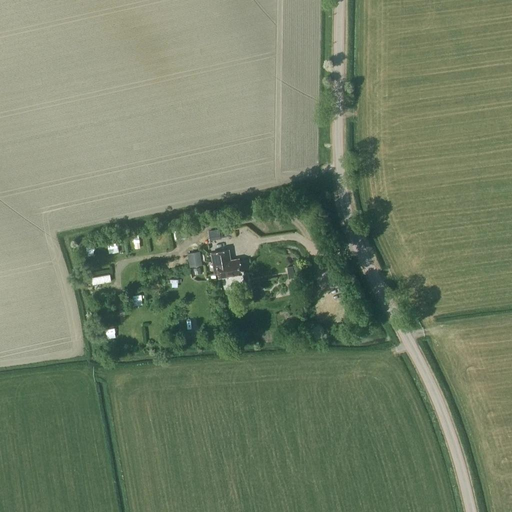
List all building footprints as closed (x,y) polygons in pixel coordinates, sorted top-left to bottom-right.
[(176,238),(188,236),(186,226),(174,228),(176,238)] [(209,241),(220,239),(219,229),(208,231),(209,241)] [(82,250),(102,247),(101,240),(81,243),(82,250)] [(218,277),(241,273),(238,259),(229,260),(227,249),(211,252),(213,264),(216,263),(218,277)] [(187,253),(189,267),(201,265),(199,251),(187,253)] [(91,275),(92,283),(112,281),(111,273),(91,275)] [(186,320),(186,331),(197,330),(197,320),(186,320)]
